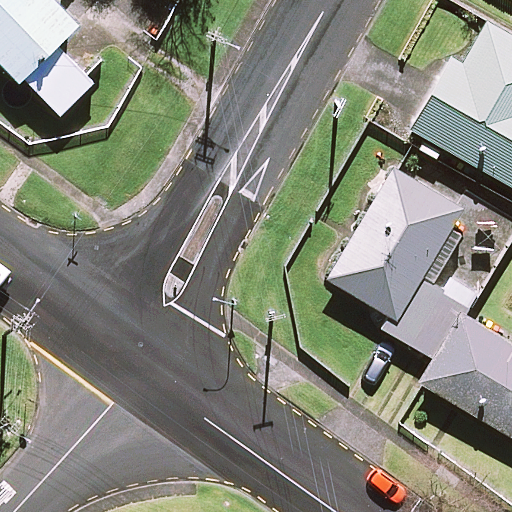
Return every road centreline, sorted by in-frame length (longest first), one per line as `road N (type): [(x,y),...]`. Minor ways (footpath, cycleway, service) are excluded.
road 1 (residential): [(330,0),(131,366)]
road 2 (residential): [(131,366),(334,511)]
road 3 (residential): [(131,366),(110,402),(10,511)]
road 4 (residential): [(0,268),(131,366)]
